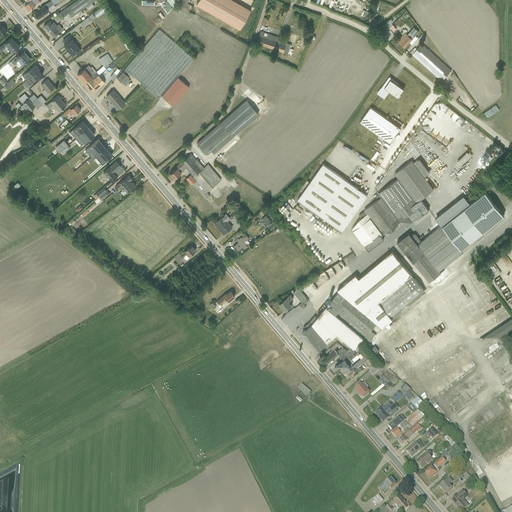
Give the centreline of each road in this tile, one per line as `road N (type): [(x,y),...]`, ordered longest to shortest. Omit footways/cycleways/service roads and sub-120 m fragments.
road 1 (secondary): [(435,511),(2,0)]
road 2 (unclassified): [(511,145),(402,58)]
road 3 (unclassified): [(289,0),(368,29),(402,58)]
